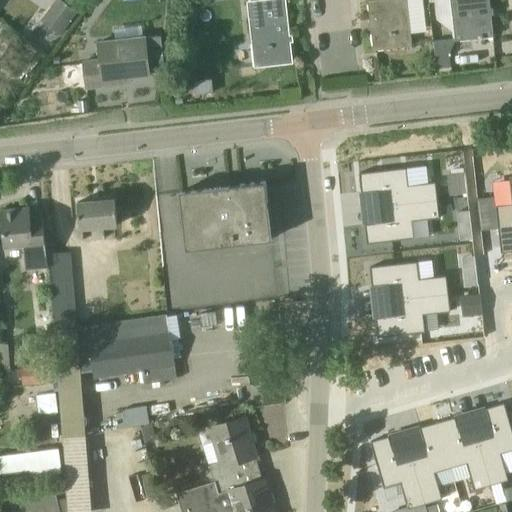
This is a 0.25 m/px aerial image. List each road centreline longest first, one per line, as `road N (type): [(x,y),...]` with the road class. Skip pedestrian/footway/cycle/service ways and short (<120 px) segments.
road 1 (secondary): [(0,157),(307,123)]
road 2 (residential): [(317,414),(307,123)]
road 3 (secondary): [(307,123),(511,99)]
road 4 (residential): [(511,359),(317,414)]
